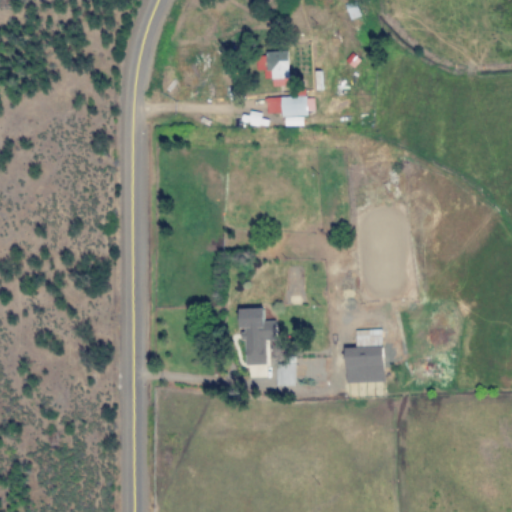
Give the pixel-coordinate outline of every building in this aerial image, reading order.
[(274,87),(291,86),(289,53),(258,54),(258,71),(265,71),(265,80),(273,79),(274,87)] [(268,116),(309,115),(308,90),(298,90),(298,97),(267,98),(268,116)] [(279,341),(277,323),(271,323),(270,309),(243,310),(247,366),(269,365),(268,341),(279,341)] [(387,383),(386,330),(358,330),(358,348),(348,348),(349,384),(387,383)] [(278,364),(278,386),(296,387),(297,364),(278,364)]
